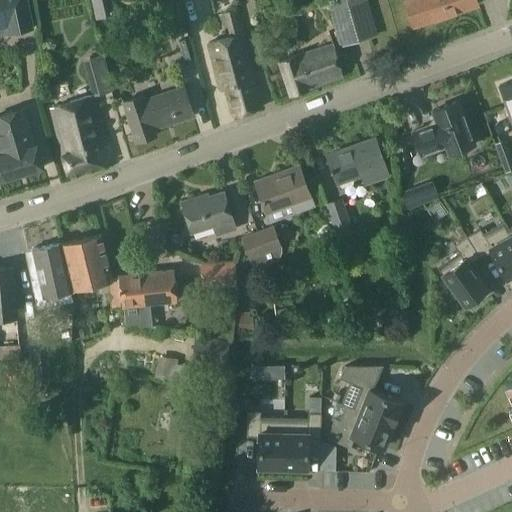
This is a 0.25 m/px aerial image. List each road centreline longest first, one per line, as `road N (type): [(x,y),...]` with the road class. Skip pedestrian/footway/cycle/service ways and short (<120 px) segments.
road 1 (unclassified): [(0,216),(75,197),(511,35)]
road 2 (residential): [(511,312),(436,395),(409,455),(401,511)]
